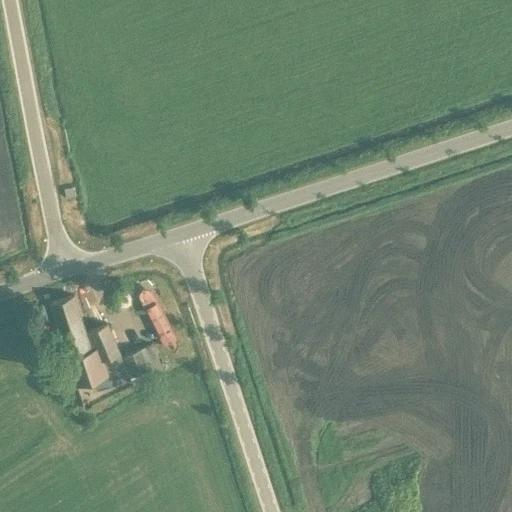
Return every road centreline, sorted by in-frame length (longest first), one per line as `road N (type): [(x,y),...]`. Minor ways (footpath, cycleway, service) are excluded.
road 1 (tertiary): [(182,235),(511,128)]
road 2 (unclassified): [(272,511),(182,235)]
road 3 (tertiary): [(66,271),(9,0)]
road 4 (tertiary): [(66,271),(182,235)]
